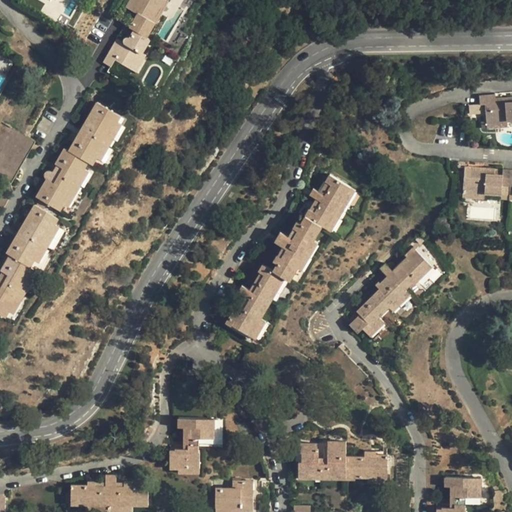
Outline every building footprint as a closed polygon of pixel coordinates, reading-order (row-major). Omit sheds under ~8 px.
[(138,14),(130,27),(135,30),(147,37),(155,23),(150,20),(161,0),(130,0),(126,7),(138,14)] [(168,0),(167,0),(161,0),(150,20),(155,23),(168,0)] [(117,38),(103,62),(111,66),(111,67),(115,59),(131,69),(141,51),(143,52),(151,39),(147,37),(135,30),(130,39),(129,38),(127,38),(126,37),(125,38),(125,40),(124,41),(124,42),(117,38)] [(141,51),(131,69),(137,72),(147,55),(143,52),(141,51)] [(495,94),(479,96),(480,105),(485,104),(486,122),(507,121),(511,120),(511,96),(495,98),(495,94)] [(79,134),(69,151),(88,162),(93,164),(121,116),(97,101),(87,119),(94,123),(86,138),(79,134)] [(94,123),(87,119),(79,134),(86,138),(94,123)] [(1,120),(0,121),(0,177),(11,184),(36,140),(1,120)] [(48,179),(37,197),(40,198),(47,202),(60,210),(88,162),(69,151),(65,148),(56,164),(57,164),(63,168),(54,182),(48,179)] [(47,177),(48,179),(54,182),(63,168),(57,164),(53,171),(52,171),(51,170),(49,171),(48,171),(47,171),(46,172),(46,174),(46,176),(47,177)] [(465,167),(463,192),(485,193),(510,194),(510,193),(511,169),(504,169),(503,175),(495,174),(495,168),(469,166),(466,166),(465,167)] [(331,174),(327,181),(331,184),(325,194),(321,191),(314,187),(310,194),(317,197),(321,201),(315,211),(310,208),(302,222),(298,220),(294,227),(297,229),(292,237),(289,235),(281,231),(275,241),(283,245),(287,247),(282,256),(279,254),(275,261),(278,263),(274,270),(264,264),(260,271),(261,272),(264,274),(254,291),(251,289),(242,284),(238,291),(246,295),(250,298),(241,313),(237,311),(235,309),(227,323),(232,325),(233,324),(252,335),(262,318),(274,298),(285,277),(290,279),(298,265),(315,239),(323,225),(331,230),(356,189),(331,174)] [(327,181),(321,191),(325,194),(331,184),(327,181)] [(321,201),(317,197),(310,208),(315,211),(321,201)] [(40,198),(36,205),(43,209),(47,202),(40,198)] [(16,236),(6,252),(10,255),(31,266),(59,218),(43,209),(36,205),(35,204),(25,222),(32,226),(24,241),(16,236)] [(32,226),(25,222),(16,236),(24,241),(32,226)] [(297,229),(294,227),(289,235),(292,237),(297,229)] [(320,242),(315,239),(298,265),(303,269),(320,242)] [(287,247),(283,245),(279,254),(282,256),(287,247)] [(396,273),(393,270),(386,263),(380,268),(388,276),(390,278),(384,285),(381,282),(379,281),(376,284),(380,289),(357,311),(361,315),(358,319),(356,317),(352,320),(354,322),(351,325),(359,332),(363,328),(371,335),(385,321),(380,316),(390,307),(407,289),(406,289),(413,282),(414,283),(433,265),(414,246),(406,255),(408,256),(410,259),(396,273)] [(0,313),(5,317),(33,268),(31,266),(10,255),(1,270),(3,271),(7,274),(0,286),(0,313)] [(410,259),(408,256),(393,270),(396,273),(410,259)] [(264,274),(261,272),(251,289),(254,291),(264,274)] [(390,278),(388,276),(381,282),(384,285),(390,278)] [(290,279),(285,277),(274,298),(278,300),(290,279)] [(407,289),(390,307),(395,311),(412,294),(407,289)] [(250,298),(246,295),(237,311),(241,313),(250,298)] [(268,321),(262,318),(252,335),(255,337),(257,338),(262,329),(268,321)] [(371,335),(375,339),(389,325),(385,321),(371,335)] [(262,329),(257,338),(255,337),(254,340),(243,333),(236,346),(243,351),(246,353),(240,364),(287,393),(309,356),(277,338),(262,329)] [(368,376),(339,347),(325,361),(354,390),(368,376)] [(216,378),(174,378),(174,417),(174,418),(180,418),(180,428),(184,428),(189,428),(189,448),(184,448),(176,448),(176,449),(171,450),(171,469),(179,469),(180,467),(188,467),(188,469),(201,469),(201,451),(200,451),(200,443),(200,438),(215,438),(216,378)] [(253,435),(247,420),(239,424),(245,439),(253,435)] [(319,443),(300,443),(300,453),(303,452),(303,461),(300,462),(300,474),(347,474),(347,479),(356,479),(356,477),(388,477),(388,453),(385,453),(385,452),(377,452),(377,457),(372,457),(372,452),(365,451),(365,457),(347,457),(347,441),(329,441),(329,457),(329,463),(320,463),(320,457),(319,449),(319,448),(319,443)] [(252,469),(252,477),(269,477),(269,469),(252,469)] [(89,486),(72,485),(73,504),(88,504),(111,504),(111,506),(127,506),(127,504),(150,505),(150,486),(133,486),(133,481),(126,481),(126,482),(126,486),(118,486),(118,482),(118,474),(107,474),(107,482),(107,486),(97,486),(97,482),(97,481),(89,481),(89,486)] [(455,507),(451,507),(443,507),(443,508),(438,508),(437,511),(467,511),(467,510),(466,510),(466,497),(481,496),(481,477),(445,477),(445,486),(451,486),(455,486),(455,507)] [(233,488),(217,488),(217,507),(231,507),(231,511),(254,511),(255,481),(234,480),(233,488)]
